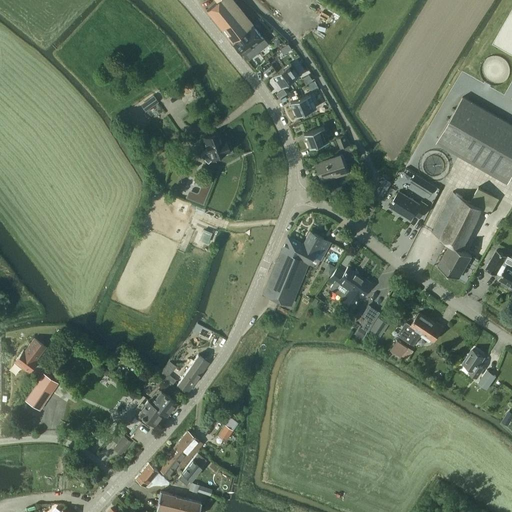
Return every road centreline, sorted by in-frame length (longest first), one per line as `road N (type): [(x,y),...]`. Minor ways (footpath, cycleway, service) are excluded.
road 1 (secondary): [(118,482),(197,393),(232,336),(293,194)]
road 2 (residential): [(359,232),(371,197),(361,150),(314,71),(247,0)]
road 3 (secondary): [(293,194),(279,121),(185,1)]
road 4 (unclassified): [(359,232),(511,343)]
road 5 (unclassified): [(0,442),(61,441),(118,482)]
